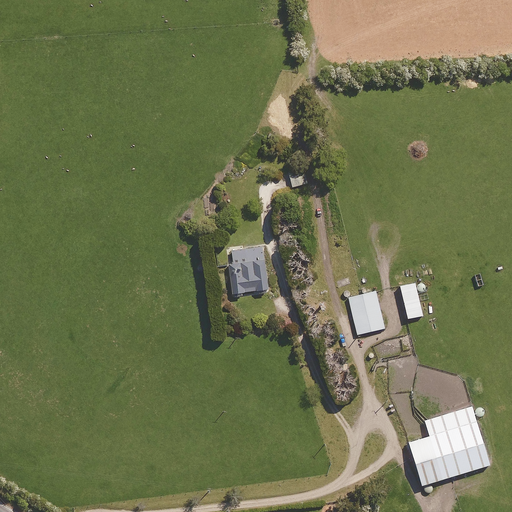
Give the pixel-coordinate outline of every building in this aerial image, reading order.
[(303,184),(300,174),(290,176),(293,187),(303,184)] [(248,261),(247,248),(232,249),(234,263),(229,263),(233,294),(270,289),(266,259),(248,261)] [(423,315),(416,282),(400,285),(408,318),(423,315)] [(386,327),(377,290),(348,297),(358,334),(386,327)] [(491,464),(473,405),(424,420),(429,435),(408,442),(422,485),(491,464)]
